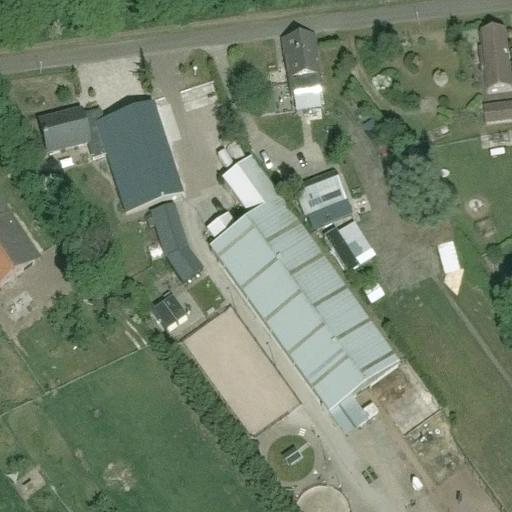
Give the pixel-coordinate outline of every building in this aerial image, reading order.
[(481,52),(483,70),(483,71),(486,70),(489,95),(511,92),(511,71),(511,72),(506,34),(482,37),(484,52),(481,52)] [(319,76),(314,37),(282,41),(288,81),(291,101),(322,96),(319,76)] [(486,127),(511,121),(511,103),(483,109),(486,127)] [(38,123),(47,156),(101,142),(125,216),(180,199),(165,155),(166,155),(152,110),(104,125),(100,112),(82,117),(81,113),(38,123)] [(419,148),(407,157),(417,170),(429,161),(419,148)] [(339,174),(296,190),(306,216),(349,200),(339,174)] [(217,248),(209,254),(325,420),(395,371),(279,205),(238,234),(226,218),(206,232),(217,248)] [(0,206),(0,288),(39,262),(0,206)] [(202,272),(187,253),(173,207),(150,214),(163,259),(182,286),(202,272)] [(324,240),(349,230),(345,219),(320,229),(324,240)] [(373,305),(387,301),(382,284),(367,289),(373,305)] [(186,321),(172,301),(153,314),(166,334),(186,321)]
